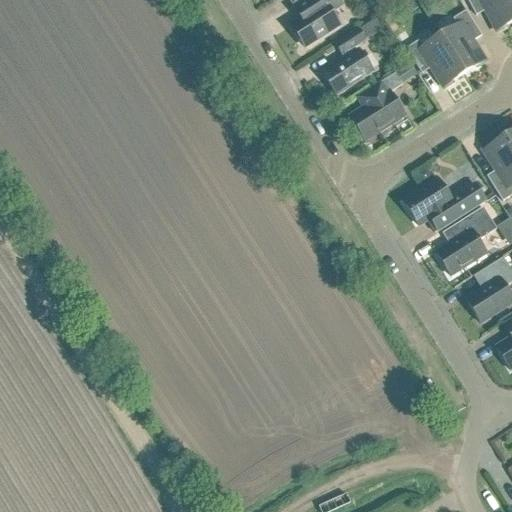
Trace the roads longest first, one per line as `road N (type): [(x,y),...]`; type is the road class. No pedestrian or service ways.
road 1 (track): [(0,223),(182,511)]
road 2 (residential): [(479,412),(475,389),(349,191)]
road 3 (residential): [(349,191),(228,0)]
road 4 (track): [(295,511),(381,469),(423,462),(465,473)]
road 5 (residential): [(349,191),(501,96)]
